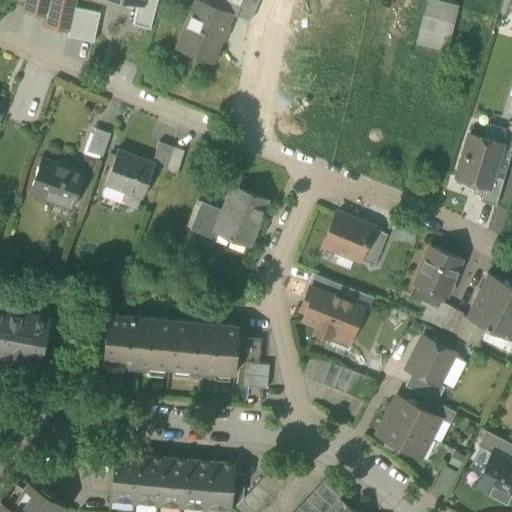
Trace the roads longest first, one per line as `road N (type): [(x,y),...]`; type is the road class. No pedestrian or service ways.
road 1 (residential): [(0,39),(313,171)]
road 2 (residential): [(313,171),(268,278),(305,440)]
road 3 (residential): [(305,440),(39,419)]
road 4 (residential): [(313,171),(511,260)]
road 5 (residential): [(407,511),(352,463),(305,440)]
